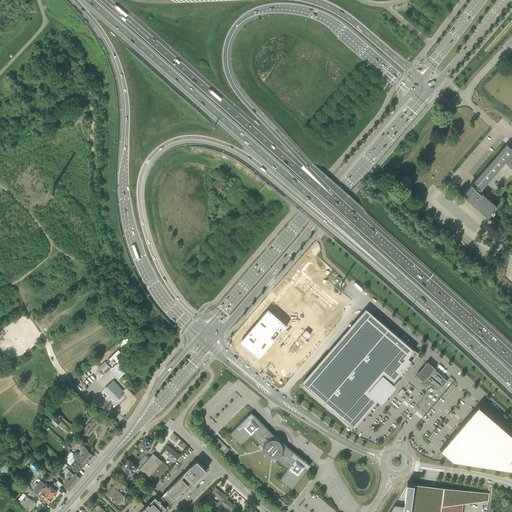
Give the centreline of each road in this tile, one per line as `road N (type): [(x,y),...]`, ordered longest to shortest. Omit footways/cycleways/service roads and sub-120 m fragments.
road 1 (motorway): [(206,329),(165,281),(139,201),(146,163),(179,138),(234,148),(398,275)]
road 2 (motorway): [(329,198),(235,89),(224,62),(235,25),(258,10),(310,13),(411,92)]
road 3 (motorway): [(89,0),(398,275)]
road 4 (motorway): [(74,0),(109,43),(125,88),(132,238),(156,289),(199,337)]
road 5 (secondary): [(214,339),(426,94)]
road 6 (secondary): [(411,92),(206,329)]
road 7 (motorway): [(329,198),(104,0)]
road 8 (motorway): [(511,362),(329,198)]
road 9 (secondary): [(208,346),(275,401),(383,462)]
road 10 (secondary): [(385,454),(321,425),(214,339)]
road 11 (motorway): [(398,275),(511,379)]
road 12 (motorway): [(421,80),(351,20),(309,0)]
road 13 (secondary): [(426,94),(507,0)]
